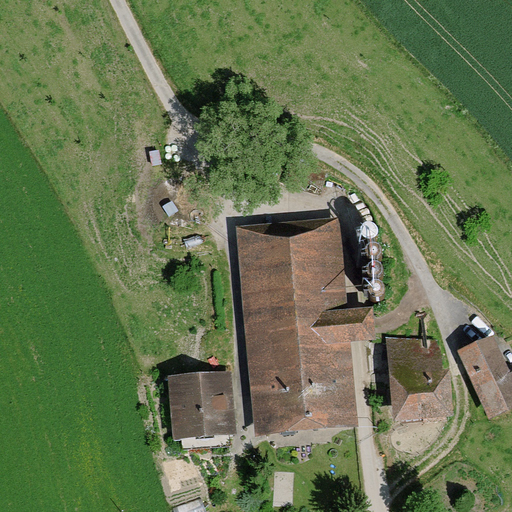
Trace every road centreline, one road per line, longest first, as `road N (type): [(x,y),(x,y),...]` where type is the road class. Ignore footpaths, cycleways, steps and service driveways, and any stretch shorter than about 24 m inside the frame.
road 1 (track): [(120,0),(162,88),(193,131),(351,167),(383,200),(424,280),(431,314)]
road 2 (track): [(193,131),(224,209),(242,436)]
road 3 (track): [(390,511),(391,497),(445,451),(462,416),(431,314)]
